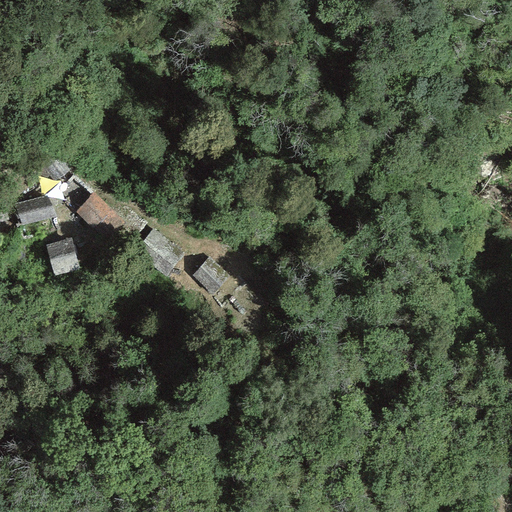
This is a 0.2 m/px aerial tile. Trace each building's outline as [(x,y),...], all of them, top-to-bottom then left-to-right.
[(110,238),(126,222),(93,191),(77,207),(110,238)] [(21,226),(54,218),(49,194),(15,201),(21,226)] [(167,273),(184,252),(157,230),(140,251),(167,273)] [(74,238),(45,245),(53,278),(83,271),(74,238)] [(204,265),(190,278),(215,303),(228,291),(204,265)] [(64,304),(89,297),(84,281),(59,289),(64,304)]
